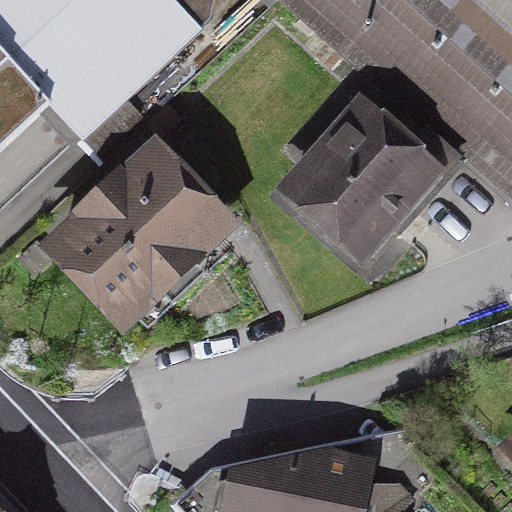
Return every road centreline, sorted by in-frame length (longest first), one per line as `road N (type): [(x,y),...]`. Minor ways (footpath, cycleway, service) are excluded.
road 1 (residential): [(511,271),(181,410)]
road 2 (residential): [(511,339),(306,400),(181,410)]
road 3 (residential): [(181,410),(94,455),(55,489)]
